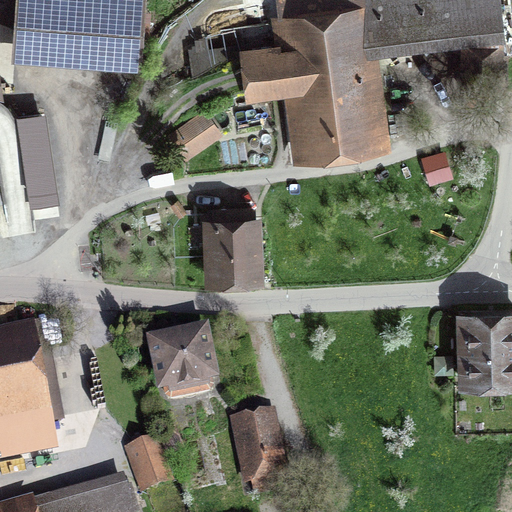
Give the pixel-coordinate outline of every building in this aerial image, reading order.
[(163,0),(24,0),(17,79),(155,92),(163,0)] [(284,0),(291,46),(253,52),(261,110),(296,105),(305,165),(388,152),(372,47),(468,32),(472,57),(505,52),(496,0),(284,0)] [(505,52),(472,57),(471,85),(503,83),(505,52)] [(42,114),(19,117),(28,187),(51,184),(42,114)] [(204,115),(174,133),(185,151),(215,134),(204,115)] [(253,217),(212,219),(214,277),(256,276),(253,217)] [(511,319),(466,320),(467,400),(511,399),(511,319)] [(52,335),(0,344),(0,461),(72,449),(52,335)] [(219,335),(157,348),(169,408),(232,395),(219,335)] [(269,419),(240,425),(256,498),(284,492),(269,419)] [(175,430),(160,436),(168,455),(182,449),(175,430)] [(149,444),(129,452),(142,486),(163,478),(149,444)] [(136,511),(126,479),(10,511),(136,511)]
